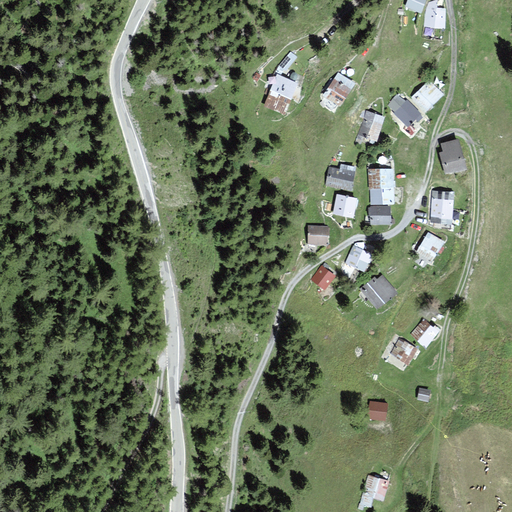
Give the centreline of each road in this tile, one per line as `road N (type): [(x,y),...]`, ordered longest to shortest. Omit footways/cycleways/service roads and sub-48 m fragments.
road 1 (unclassified): [(177,511),(165,273),(115,86),(142,0)]
road 2 (track): [(224,511),(240,412),(286,295),(315,262),(343,245),(393,233),(406,220),(421,195),(432,140)]
road 3 (track): [(432,140),(450,129),(470,140),(476,184),(474,236),(443,328),(437,415)]
road 4 (track): [(102,511),(159,400),(158,369),(172,355)]
road 5 (track): [(447,0),(448,97),(432,140)]
